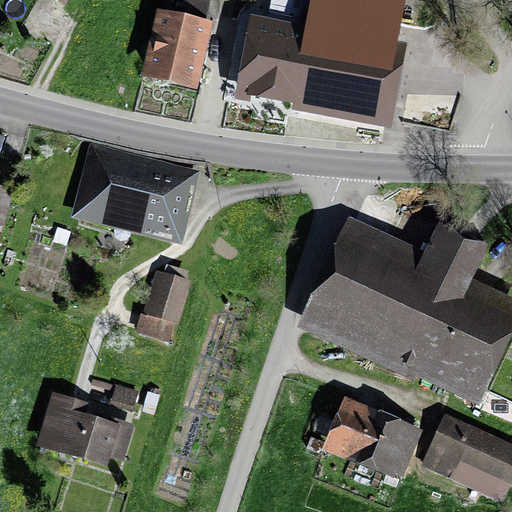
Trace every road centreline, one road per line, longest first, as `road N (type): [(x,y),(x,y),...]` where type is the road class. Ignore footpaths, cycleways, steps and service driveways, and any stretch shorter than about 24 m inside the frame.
road 1 (residential): [(227,511),(345,162)]
road 2 (tertiary): [(345,162),(196,146),(0,97)]
road 3 (tertiary): [(482,168),(345,162)]
